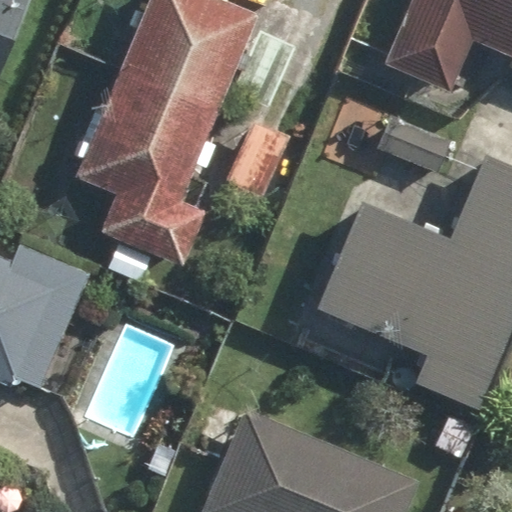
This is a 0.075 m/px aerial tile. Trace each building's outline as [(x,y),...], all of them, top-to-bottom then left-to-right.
[(36,0),(0,0),(0,87),(1,88),(36,0)] [(263,8),(243,0),(151,0),(82,173),(121,189),(106,227),(189,260),(211,206),(187,197),(263,8)] [(511,0),(415,0),(391,60),(458,87),(479,37),(511,50),(511,0)] [(292,130),(255,115),(229,178),(267,193),(292,130)] [(458,232),(368,195),(324,304),(434,349),(422,378),(486,404),(511,340),(511,159),(492,151),(458,232)] [(20,256),(0,248),(0,374),(25,385),(28,377),(48,385),(95,268),(26,240),(20,256)] [(409,511),(424,477),(250,403),(205,510),(209,511),(409,511)]
